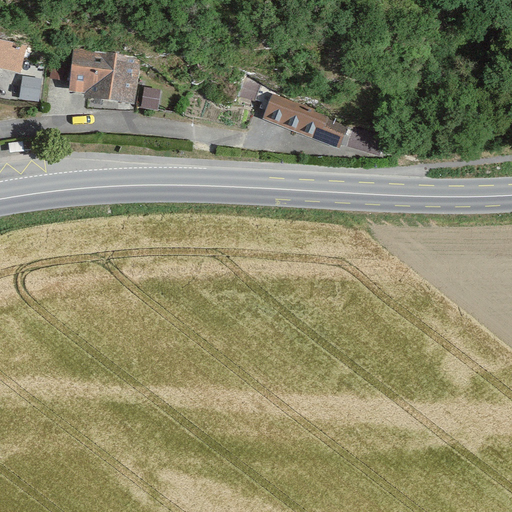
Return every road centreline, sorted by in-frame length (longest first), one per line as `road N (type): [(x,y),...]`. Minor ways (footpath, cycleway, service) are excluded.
road 1 (secondary): [(511,195),(203,185)]
road 2 (secondary): [(0,199),(203,185)]
